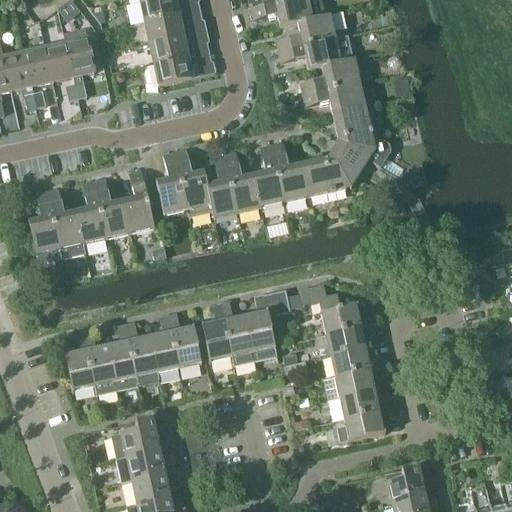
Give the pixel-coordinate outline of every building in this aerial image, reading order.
[(145,24),(179,16),(175,0),(153,0),(131,5),(136,26),(145,24)] [(247,0),(250,12),(301,0),(247,0)] [(280,30),(298,26),(298,25),(314,22),(313,21),(325,18),(321,0),(301,0),(250,12),(252,22),(277,17),(280,30)] [(71,2),(58,13),(67,25),(81,15),(71,2)] [(184,6),(186,15),(199,12),(198,3),(184,6)] [(199,12),(186,15),(188,23),(201,20),(199,12)] [(95,15),(93,15),(101,27),(106,25),(103,13),(102,13),(95,15)] [(276,42),(279,54),(336,42),(335,33),(346,31),(343,15),(325,18),(313,21),(314,22),(298,25),(298,26),(301,37),(276,42)] [(145,24),(149,44),(183,37),(179,16),(145,24)] [(65,45),(65,46),(72,80),(94,75),(85,33),(64,37),(65,45)] [(149,44),(154,65),(188,58),(183,37),(149,44)] [(308,72),(322,69),(341,65),(341,64),(353,62),(348,39),(336,42),(279,54),(281,65),(305,60),(308,72)] [(193,47),(195,56),(209,53),(207,44),(193,47)] [(65,46),(44,50),(52,84),(72,80),(65,46)] [(44,50),(23,55),(31,89),(52,84),(44,50)] [(0,95),(9,94),(2,59),(3,59),(1,51),(0,51),(0,95)] [(209,53),(195,56),(197,65),(211,61),(209,53)] [(23,55),(3,59),(2,59),(9,94),(31,89),(23,55)] [(188,58),(154,65),(154,69),(147,70),(145,74),(147,85),(150,87),(158,85),(159,87),(192,79),(188,58)] [(300,86),(303,99),(361,86),(356,61),(353,62),(341,64),(341,65),(322,69),(325,81),(300,86)] [(116,76),(115,80),(115,83),(119,85),(122,84),(124,80),(124,76),(120,75),(116,76)] [(83,84),(74,86),(77,101),(86,99),(83,84)] [(77,101),(74,86),(65,88),(68,103),(77,101)] [(330,105),(333,117),(365,110),(376,108),(373,92),(363,95),(361,86),(303,99),(305,110),(330,105)] [(42,94),(32,96),(36,110),(45,108),(42,94)] [(36,110),(32,96),(23,98),(26,112),(36,110)] [(365,110),(333,117),(332,118),(338,144),(334,150),(327,161),(357,180),(365,168),(368,163),(379,170),(390,154),(388,147),(384,144),(381,145),(381,143),(374,145),(365,110)] [(283,144),(271,146),(285,205),(308,200),(301,167),(300,165),(288,168),(283,144)] [(265,173),(253,176),(261,210),(285,205),(271,146),(260,149),(265,173)] [(188,212),(187,212),(189,221),(212,216),(210,207),(206,186),(203,173),(192,175),(187,150),(175,153),(188,212)] [(164,217),(187,212),(188,212),(175,153),(164,155),(169,181),(157,183),(164,217)] [(236,154),(224,157),(237,215),(261,210),(253,176),(241,178),(236,154)] [(218,184),(206,186),(210,207),(212,216),(213,220),(237,215),(224,157),(213,159),(218,184)] [(327,161),(301,167),(308,200),(308,201),(346,192),(346,191),(349,190),(351,191),(357,180),(327,161)] [(134,200),(122,202),(130,236),(154,231),(141,173),(129,176),(134,200)] [(426,188),(422,173),(399,179),(398,181),(412,191),(426,188)] [(106,180),(94,183),(107,241),(130,236),(122,202),(111,205),(106,180)] [(88,210),(76,212),(83,246),(107,241),(94,183),(83,185),(88,210)] [(59,191),(47,193),(60,252),(83,246),(76,212),(64,215),(59,191)] [(60,252),(47,193),(36,196),(42,220),(28,223),(38,268),(62,263),(60,252)] [(373,202),(379,206),(383,200),(377,196),(373,202)] [(321,306),(327,338),(378,326),(376,318),(361,321),(358,307),(341,311),(339,302),(334,298),(326,300),(324,288),(301,293),(302,300),(288,303),(291,312),(321,306)] [(292,315),(291,312),(288,303),(286,293),(255,300),(258,316),(246,319),(256,365),(278,361),(269,320),(292,315)] [(234,370),(256,365),(246,319),(234,322),(230,305),(221,307),(232,360),(234,370)] [(210,365),(232,360),(221,307),(213,309),(216,326),(203,328),(210,365)] [(177,316),(168,318),(179,371),(201,366),(194,330),(180,333),(177,316)] [(164,337),(150,340),(158,376),(179,371),(168,318),(160,320),(164,337)] [(135,325),(125,328),(138,387),(139,390),(159,386),(158,383),(159,382),(158,376),(150,340),(139,342),(135,325)] [(327,338),(332,359),(367,351),(365,339),(380,335),(378,326),(327,338)] [(121,346),(108,349),(118,395),(138,390),(137,387),(138,387),(125,328),(117,329),(121,346)] [(95,389),(94,389),(96,399),(118,395),(108,349),(96,352),(93,335),(83,337),(95,389)] [(73,393),(94,389),(95,389),(83,337),(75,339),(78,356),(65,359),(73,393)] [(332,359),(337,379),(337,380),(388,369),(386,360),(370,364),(367,351),(332,359)] [(295,356),(282,359),(284,369),(297,366),(295,356)] [(297,366),(284,369),(286,378),(300,375),(298,366),(297,366)] [(323,382),(328,404),(377,393),(374,381),(390,378),(388,369),(337,380),(337,379),(323,382)] [(332,425),(346,422),(397,411),(395,402),(379,406),(377,393),(328,404),(332,425)] [(397,411),(346,422),(347,428),(341,429),(339,433),(342,445),(386,436),(383,423),(399,419),(397,411)] [(127,460),(127,461),(144,457),(142,448),(159,445),(171,443),(169,434),(157,436),(154,421),(137,425),(139,433),(126,436),(112,439),(117,463),(127,460)] [(308,422),(292,426),(294,433),(309,430),(308,422)] [(137,425),(124,428),(126,436),(139,433),(137,425)] [(122,486),(132,484),(149,480),(147,472),(164,468),(164,469),(176,466),(174,458),(162,460),(159,445),(142,448),(144,457),(127,461),(127,460),(117,463),(122,486)] [(132,484),(137,507),(154,503),(153,495),(169,492),(170,492),(181,490),(179,481),(167,483),(164,469),(164,468),(147,472),(149,480),(132,484)] [(385,477),(392,510),(409,506),(407,497),(425,494),(420,470),(385,477)] [(137,507),(127,509),(127,511),(185,511),(184,504),(173,506),(170,492),(169,492),(153,495),(154,503),(137,507)] [(329,510),(331,510),(340,508),(338,494),(326,497),(329,510)] [(392,510),(392,511),(428,511),(425,494),(407,497),(409,506),(392,510)]
